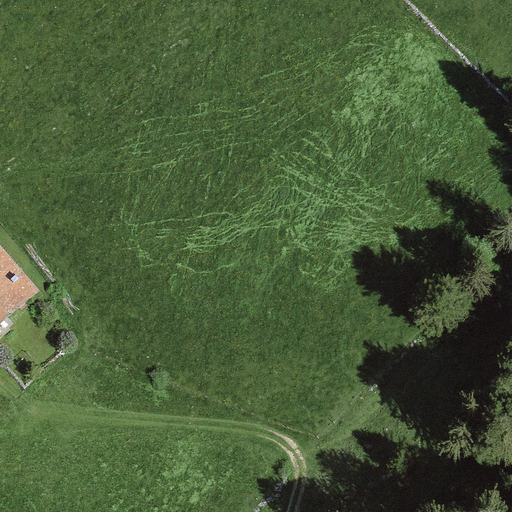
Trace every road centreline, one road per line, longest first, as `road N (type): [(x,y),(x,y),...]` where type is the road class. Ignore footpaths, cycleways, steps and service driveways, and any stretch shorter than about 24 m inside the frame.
road 1 (trunk): [(0,481),(445,511)]
road 2 (track): [(293,511),(303,453),(268,433),(32,412),(9,400)]
